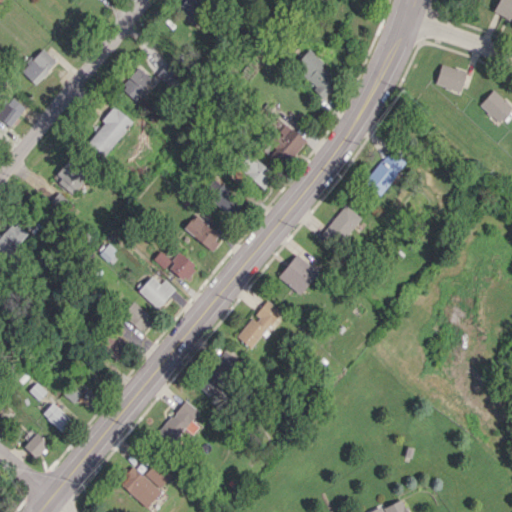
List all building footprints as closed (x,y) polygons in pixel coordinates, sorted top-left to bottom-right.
[(182,0),(175,8),(189,21),(199,11),(188,0),(182,0)] [(511,21),(511,0),(497,0),(492,10),(511,21)] [(20,70),(34,84),(56,61),(42,47),(20,70)] [(306,50),(291,67),(323,96),(338,79),(306,50)] [(459,92),(465,71),(440,63),(434,84),(459,92)] [(150,79),(137,67),(119,87),(132,99),(150,79)] [(478,104),(498,122),(511,107),(492,89),(478,104)] [(0,118),(10,126),(24,107),(7,94),(0,103),(0,118)] [(132,122),(115,107),(83,143),(100,158),(132,122)] [(282,167),(304,139),(284,123),(262,151),(282,167)] [(363,183),(379,195),(405,161),(388,149),(363,183)] [(238,168),(261,188),(273,174),(250,154),(238,168)] [(70,195),(86,177),(67,160),(51,177),(70,195)] [(245,202),(212,179),(201,194),(234,217),(245,202)] [(360,215),(342,204),(321,236),(339,247),(360,215)] [(209,249),(220,235),(194,213),(182,228),(209,249)] [(28,234),(14,221),(0,236),(0,249),(8,257),(28,234)] [(117,251),(107,243),(98,254),(108,262),(117,251)] [(170,260),(159,250),(152,259),(163,268),(170,260)] [(165,267),(182,281),(195,266),(179,252),(165,267)] [(277,275),(298,294),(317,272),(296,253),(277,275)] [(163,279),(159,284),(150,276),(137,290),(156,308),(174,288),(163,279)] [(280,311),(266,299),(252,316),(235,335),(249,347),(280,311)] [(152,319),(132,300),(120,313),(140,332),(152,319)] [(124,330),(116,323),(98,341),(113,357),(127,344),(118,335),(124,330)] [(241,357),(223,346),(198,387),(216,398),(241,357)] [(44,392),(34,381),(26,388),(36,399),(44,392)] [(72,402),(81,392),(72,383),(62,394),(72,402)] [(156,434),(170,445),(198,410),(184,399),(156,434)] [(70,420),(51,401),(41,412),(60,431),(70,420)] [(34,457),(47,443),(35,432),(22,446),(34,457)] [(142,475),(132,465),(117,481),(144,506),(171,476),(154,461),(142,475)] [(406,511),(401,498),(367,511),(406,511)]
